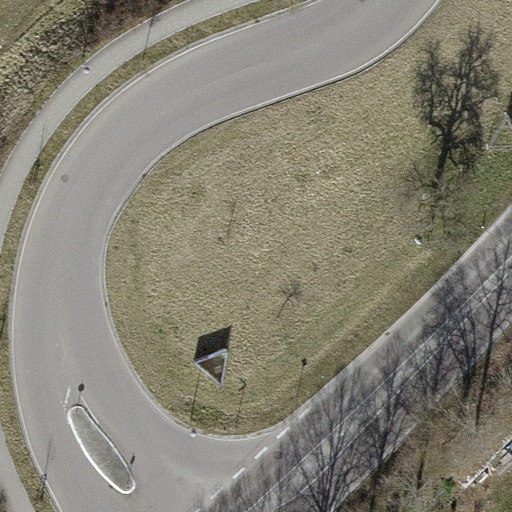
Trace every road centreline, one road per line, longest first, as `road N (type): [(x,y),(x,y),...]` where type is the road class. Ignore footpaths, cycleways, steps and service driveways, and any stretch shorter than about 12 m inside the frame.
road 1 (residential): [(393,0),(320,49),(200,87),(119,142),(73,235),(55,330),(92,447),(151,511)]
road 2 (primary): [(269,511),(511,266)]
